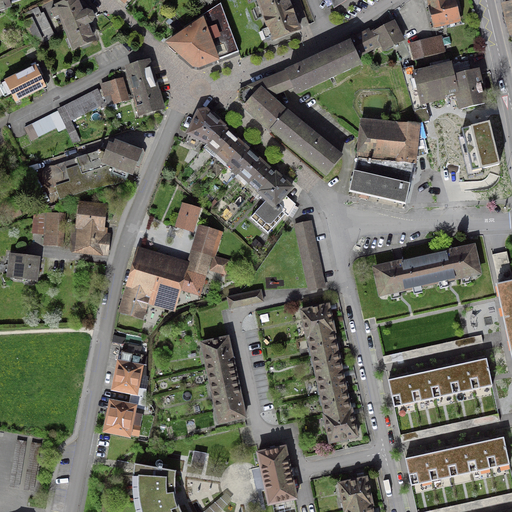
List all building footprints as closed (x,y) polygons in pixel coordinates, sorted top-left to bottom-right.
[(0,0),(0,10),(10,8),(7,0),(0,0)] [(86,26),(89,25),(91,23),(92,21),(93,18),(92,16),(90,13),(87,12),(85,12),(81,14),(76,0),(50,11),(54,17),(60,14),(74,48),(92,41),(86,26)] [(256,0),(258,4),(272,40),(298,30),(292,12),(286,0),(256,0)] [(446,0),(428,0),(427,0),(434,28),(458,22),(453,0),(446,0)] [(238,53),(220,4),(198,19),(200,25),(194,27),(172,42),(169,45),(180,56),(179,57),(192,68),(193,67),(198,68),(198,69),(215,63),(214,62),(238,53)] [(39,16),(36,9),(22,16),(36,44),(52,36),(41,14),(39,16)] [(286,74),(296,94),(327,80),(359,65),(356,58),(363,54),(375,47),(374,45),(379,42),(384,51),(402,42),(392,24),(377,32),(369,36),(367,33),(355,39),(349,43),(350,45),(347,46),(318,59),(314,61),(286,74)] [(437,54),(433,39),(419,43),(422,58),(437,54)] [(422,58),(419,43),(410,45),(414,60),(422,58)] [(15,102),(44,88),(39,78),(42,77),(40,73),(47,70),(42,59),(35,62),(37,67),(5,83),(15,102)] [(147,63),(128,69),(141,115),(160,109),(147,63)] [(401,70),(410,100),(456,90),(461,110),(484,104),(477,75),(470,77),(470,73),(453,77),(451,66),(414,75),(412,68),(401,70)] [(334,153),(313,136),(308,132),(286,115),(286,114),(285,115),(269,100),(274,94),(284,90),(279,77),(269,81),(268,80),(240,92),(239,96),(239,100),(246,106),(244,108),(271,132),(271,131),(299,153),(326,175),(340,158),(334,153)] [(112,95),(115,104),(126,102),(120,80),(101,85),(104,97),(112,95)] [(66,129),(73,144),(80,141),(70,121),(104,104),(98,91),(58,112),(66,129)] [(251,154),(243,147),(235,140),(232,137),(230,135),(222,128),(223,127),(222,127),(205,111),(202,112),(198,113),(183,144),(195,149),(199,143),(197,142),(199,139),(207,144),(218,153),(228,163),(225,167),(231,172),(235,168),(239,172),(250,182),(261,192),(260,193),(267,199),(250,219),(267,234),(284,215),(287,217),(295,205),(284,196),(291,188),(279,178),(276,175),(275,176),(272,174),(264,166),(256,159),(253,157),(251,154)] [(24,129),(30,142),(57,128),(59,133),(65,130),(57,112),(24,129)] [(414,165),(414,158),(426,155),(421,140),(417,127),(360,121),(357,159),(350,192),(404,204),(410,179),(413,179),(415,173),(411,172),(413,165),(414,165)] [(473,171),(499,164),(489,123),(463,130),(473,171)] [(123,182),(127,173),(132,175),(135,167),(136,167),(140,156),(138,152),(130,149),(118,145),(117,145),(117,146),(110,167),(104,167),(99,151),(51,167),(48,168),(44,170),(42,174),(41,179),(43,183),(45,186),(48,188),(52,188),(55,187),(59,199),(89,190),(123,182)] [(193,226),(193,225),(198,211),(183,206),(178,222),(193,226)] [(75,234),(73,251),(106,254),(107,243),(100,242),(103,210),(82,207),(79,234),(75,234)] [(54,212),(48,213),(46,214),(44,246),(61,247),(64,212),(54,212)] [(32,234),(42,235),(44,219),(33,218),(32,234)] [(294,226),(307,285),(309,291),(324,288),(309,222),(294,226)] [(185,272),(137,258),(126,298),(121,312),(140,318),(145,301),(162,306),(167,287),(198,296),(210,257),(212,258),(220,233),(199,227),(185,272)] [(380,295),(429,284),(478,274),(472,248),(448,253),(423,259),(400,264),(374,270),(380,295)] [(12,277),(35,280),(37,260),(10,256),(9,267),(13,268),(12,277)] [(225,274),(228,262),(213,258),(210,270),(225,274)] [(511,283),(497,287),(502,310),(508,341),(511,348),(511,353),(511,283)] [(227,299),(229,310),(262,302),(260,291),(227,299)] [(308,339),(312,358),(320,397),(325,416),(323,416),(329,443),(340,441),(343,440),(356,437),(350,410),(349,410),(346,396),(343,384),(338,358),(335,346),(332,333),(334,333),(328,306),(314,309),(301,312),(306,339),(308,339)] [(240,398),(235,378),(231,359),(227,339),(201,344),(210,384),(218,423),(244,418),(240,398)] [(131,395),(131,396),(145,399),(145,391),(135,389),(142,357),(139,356),(140,349),(128,346),(127,353),(121,352),(114,389),(132,393),(132,396),(131,395)] [(451,367),(447,368),(432,371),(428,372),(413,375),(408,376),(393,380),(389,381),(395,407),(414,403),(434,399),(453,394),(472,390),(491,386),(485,359),(471,362),(466,363),(451,367)] [(145,410),(145,399),(131,396),(129,403),(137,405),(136,408),(145,410)] [(132,414),(133,408),(111,404),(105,431),(128,435),(137,437),(140,427),(132,425),(134,415),(132,414)] [(469,472),(489,468),(509,464),(503,437),(488,440),(484,441),(469,445),(464,446),(448,449),(445,450),(430,453),(425,454),(411,457),(405,459),(411,485),(430,481),(450,477),(469,472)] [(268,505),(293,500),(295,499),(284,448),(257,454),(268,505)] [(180,511),(178,507),(176,508),(173,496),(173,494),(175,494),(174,483),(175,473),(175,472),(155,468),(134,464),(134,466),(132,473),(132,482),(132,491),(134,502),(135,511),(180,511)] [(371,511),(370,506),(371,506),(365,479),(352,482),(338,485),(344,511),(345,511),(371,511)]
